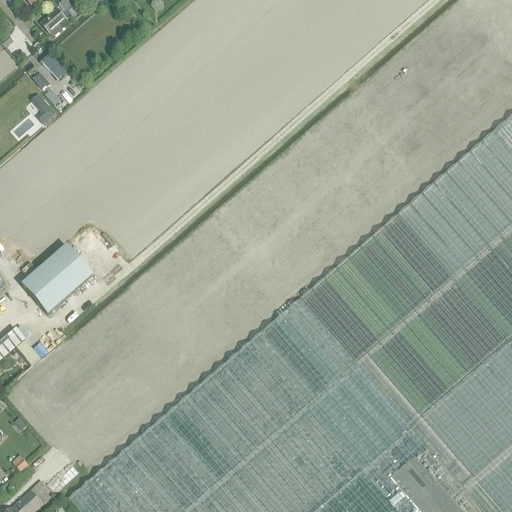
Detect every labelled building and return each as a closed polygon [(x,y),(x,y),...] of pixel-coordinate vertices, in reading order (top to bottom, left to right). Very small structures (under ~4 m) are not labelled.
[(61,8),(42,25),(50,35),(54,39),(66,28),(62,24),(67,21),(70,18),(65,12),(75,3),(72,0),(59,0),(56,3),(61,8)] [(67,73),(51,56),(42,64),(58,81),(67,73)] [(52,92),(46,97),(55,107),(61,101),(52,92)] [(43,116),(50,110),(39,96),(31,102),(43,116)] [(43,116),(38,120),(44,126),(45,125),(49,121),(50,121),(56,116),(50,110),(43,116)] [(511,511),(511,117),(296,305),(70,504),(76,511),(511,511)] [(64,249),(19,288),(45,318),(90,279),(64,249)] [(16,330),(0,343),(0,362),(15,350),(32,370),(42,360),(16,330)] [(15,468),(20,473),(28,466),(23,461),(15,468)] [(41,483),(31,492),(11,511),(11,510),(8,511),(37,511),(53,498),(41,483)]
